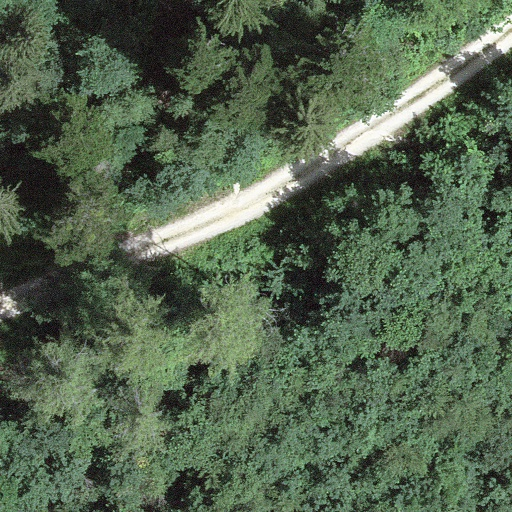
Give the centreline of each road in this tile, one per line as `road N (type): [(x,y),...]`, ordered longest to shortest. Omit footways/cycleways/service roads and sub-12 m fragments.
road 1 (track): [(176,239),(511,16)]
road 2 (track): [(0,300),(176,239)]
road 3 (track): [(0,237),(89,226),(176,239)]
